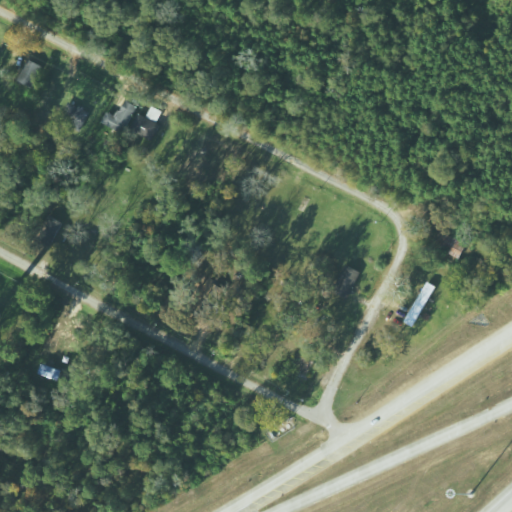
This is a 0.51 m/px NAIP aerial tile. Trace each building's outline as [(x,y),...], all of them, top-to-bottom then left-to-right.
[(33,86),(44,64),(31,58),(20,79),(33,86)] [(107,111),(103,124),(126,133),(137,104),(125,100),(119,115),(107,111)] [(82,130),(91,111),(70,101),(61,121),(82,130)] [(157,123),(162,110),(152,106),(147,117),(139,113),(131,130),(154,140),(160,125),(157,123)] [(62,220),(47,215),(40,238),(55,243),(62,220)] [(334,291),(349,298),(362,271),(347,263),(334,291)] [(438,286),(429,281),(406,321),(414,326),(438,286)] [(0,322),(13,322),(13,303),(0,303),(0,322)]
